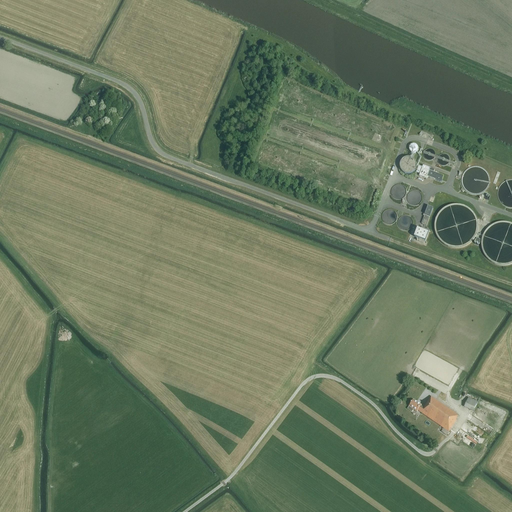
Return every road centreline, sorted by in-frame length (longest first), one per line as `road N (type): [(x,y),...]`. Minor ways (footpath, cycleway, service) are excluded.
road 1 (unclassified): [(390,240),(167,156),(124,84),(0,37)]
road 2 (track): [(511,284),(390,240)]
